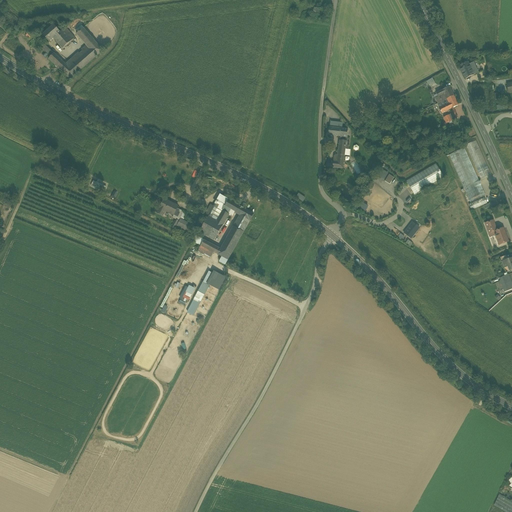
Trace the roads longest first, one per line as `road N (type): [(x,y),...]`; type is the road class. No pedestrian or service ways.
road 1 (tertiary): [(333,236),(251,182),(94,112),(0,58)]
road 2 (unclassified): [(198,511),(279,365),(333,236)]
road 3 (tertiary): [(511,407),(442,358),(333,236)]
road 4 (unclassified): [(333,236),(342,213),(319,189),(319,126),(335,0)]
road 5 (secondary): [(511,196),(417,0)]
